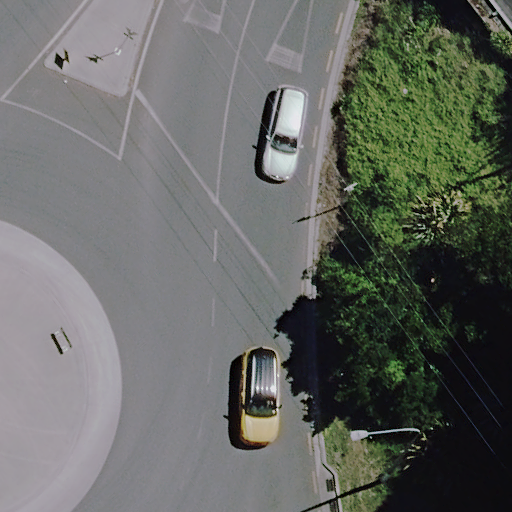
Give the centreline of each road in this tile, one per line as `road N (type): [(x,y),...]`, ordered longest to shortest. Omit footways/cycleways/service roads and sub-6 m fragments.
road 1 (primary): [(255,0),(219,115),(151,205)]
road 2 (primary): [(0,67),(81,104),(123,154),(151,205)]
road 3 (tertiary): [(182,336),(242,511)]
road 4 (primary): [(182,336),(174,432),(155,511)]
road 5 (primary): [(151,205),(182,336)]
